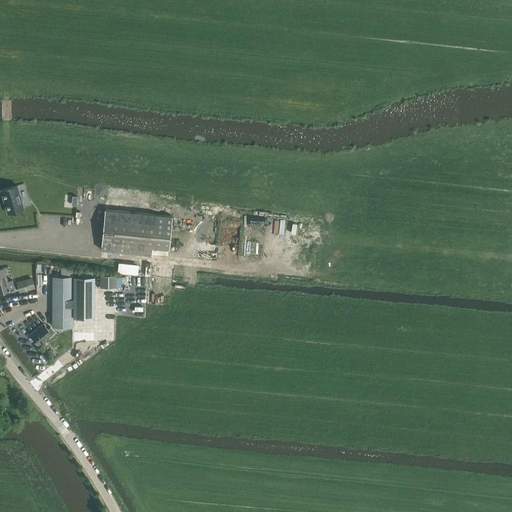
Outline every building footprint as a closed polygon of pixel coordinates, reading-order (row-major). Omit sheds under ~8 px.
[(17,185),(1,190),(8,213),(24,208),(17,185)] [(203,210),(212,210),(211,201),(202,201),(203,210)] [(105,210),(101,250),(152,255),(152,247),(169,248),(169,247),(172,216),(136,213),(105,210)] [(6,271),(0,272),(0,293),(0,294),(12,291),(11,288),(14,287),(12,282),(9,282),(6,271)] [(116,275),(100,275),(100,287),(116,287),(116,275)] [(55,276),(54,326),(74,327),(74,317),(94,318),(94,315),(94,302),(95,277),(75,276),(55,276)] [(18,282),(20,292),(36,288),(33,278),(18,282)] [(52,334),(43,323),(30,334),(38,344),(52,334)]
